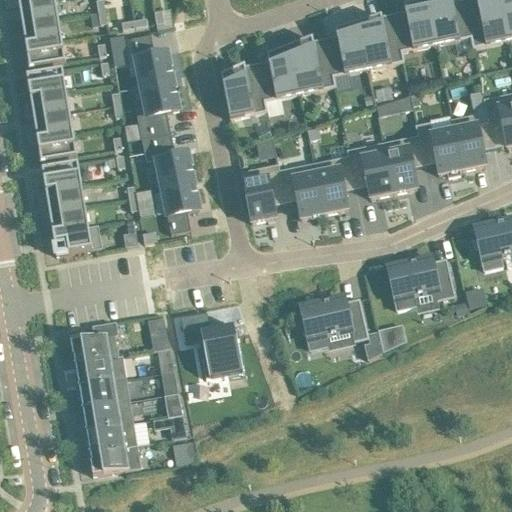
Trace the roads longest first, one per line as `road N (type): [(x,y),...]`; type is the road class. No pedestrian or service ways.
road 1 (residential): [(243,266),(386,248),(511,193)]
road 2 (residential): [(11,310),(243,266)]
road 3 (residential): [(210,41),(205,78),(243,266)]
road 4 (unclassified): [(11,310),(40,489),(35,511)]
road 5 (residential): [(210,41),(329,0)]
